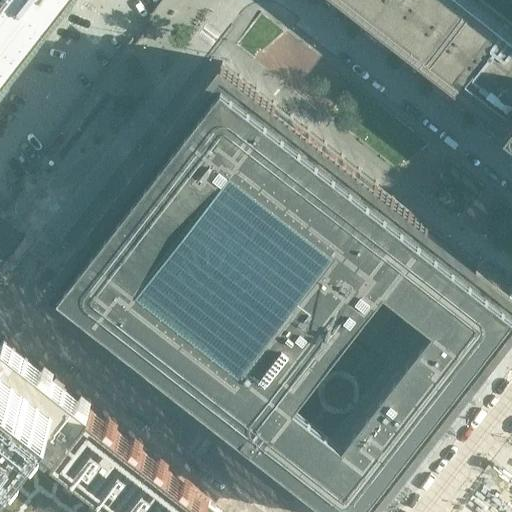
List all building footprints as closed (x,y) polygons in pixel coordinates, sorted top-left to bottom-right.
[(0,0),(0,78),(61,0),(0,0)] [(511,0),(352,0),(449,75),(508,121),(511,115),(511,24),(480,0),(511,0)] [(511,286),(457,244),(223,61),(48,285),(153,367),(154,366),(201,404),(338,511),(364,511),(399,468),(511,323),(511,286)] [(222,511),(4,341),(0,346),(0,511),(222,511)] [(511,479),(501,494),(511,503),(511,479)]
